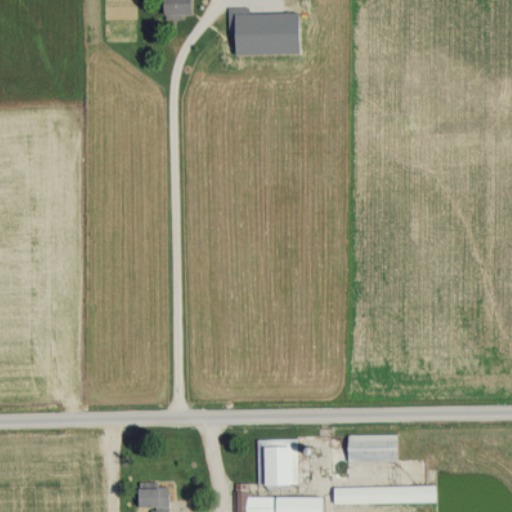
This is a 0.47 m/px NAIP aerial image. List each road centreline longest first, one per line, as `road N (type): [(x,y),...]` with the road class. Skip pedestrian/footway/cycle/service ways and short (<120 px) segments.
road 1 (residential): [(0,423),(511,418)]
road 2 (residential): [(173,422),(172,81),(175,58),(206,8)]
